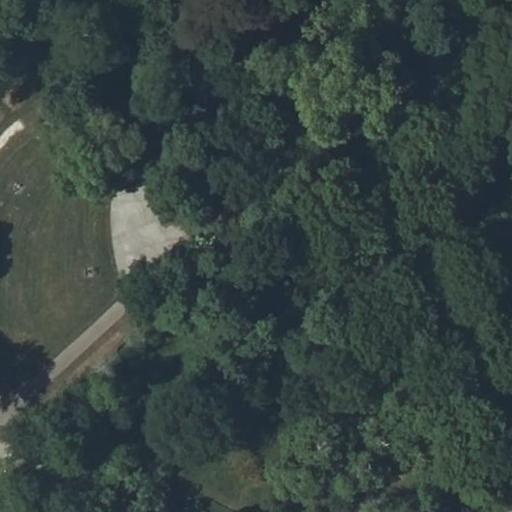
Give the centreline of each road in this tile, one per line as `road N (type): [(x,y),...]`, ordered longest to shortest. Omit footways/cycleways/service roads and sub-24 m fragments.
road 1 (residential): [(261,0),(511,451)]
road 2 (track): [(132,511),(0,442)]
